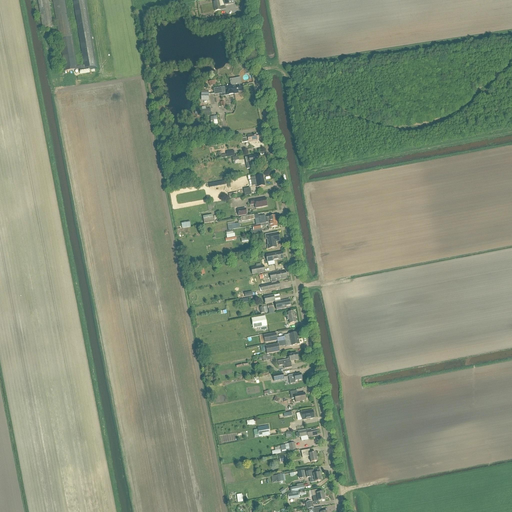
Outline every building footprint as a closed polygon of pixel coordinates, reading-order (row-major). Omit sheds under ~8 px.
[(53,27),(52,25),(57,24),(65,72),(94,67),(83,0),(37,0),(43,29),(53,27)] [(237,5),(227,6),(221,7),(221,11),(227,10),(228,13),(238,12),(237,5)] [(238,94),(238,92),(243,91),(242,84),(241,84),(240,78),(235,79),(229,80),(230,86),(224,87),(226,96),(230,95),(234,94),(238,94)] [(208,116),(208,113),(211,113),(210,109),(198,111),(199,114),(196,115),(197,117),(200,117),(200,115),(205,114),(205,117),(208,116)] [(259,156),(245,158),(247,170),(252,169),(251,165),(255,164),(260,163),(259,156)] [(250,178),(252,187),(257,186),(257,188),(265,187),(263,176),(250,178)] [(231,191),(229,181),(213,184),(214,188),(227,185),(228,191),(231,191)] [(267,207),(266,199),(254,201),(250,201),(251,206),(255,205),(256,209),(267,207)] [(238,217),(247,216),(245,209),(237,210),(238,217)] [(204,224),(213,223),(212,215),(203,217),(204,224)] [(267,224),(276,222),(275,217),(266,219),(266,216),(259,217),(260,225),(264,224),(267,224)] [(264,224),(260,225),(252,226),(253,230),(250,231),(252,237),(262,235),(261,228),(268,226),(269,231),(272,230),(272,229),(277,228),(276,222),(267,224),(264,224)] [(280,242),(278,234),(266,236),(267,240),(268,240),(269,246),(267,246),(268,250),(277,248),(275,242),(280,242)] [(267,263),(283,259),(282,253),(266,256),(267,263)] [(252,275),(265,273),(264,266),(251,268),(252,275)] [(281,272),(269,275),(271,284),(276,282),(275,280),(277,279),(277,281),(287,279),(285,272),(281,273),(281,272)] [(280,288),(279,283),(260,287),(261,292),(280,288)] [(265,304),(275,302),(273,296),(263,298),(265,304)] [(276,311),(286,309),(286,307),(290,306),(289,300),(275,303),(276,311)] [(296,323),(293,312),(288,313),(288,316),(286,317),(287,321),(289,320),(290,324),(296,323)] [(267,327),(265,317),(251,319),(253,329),(267,327)] [(264,344),(277,341),(276,334),(263,336),(264,344)] [(298,339),(286,341),(287,347),(299,345),(298,339)] [(266,355),(279,352),(278,344),(265,347),(266,355)] [(290,362),(291,362),(298,360),(297,354),(288,355),(289,360),(285,361),(278,362),(279,367),(284,366),(284,370),(286,369),(292,368),(291,363),(290,363),(290,362)] [(274,382),(284,380),(282,374),(272,376),(274,382)] [(302,380),(301,374),(294,375),(289,376),(288,376),(290,385),(295,384),(295,382),(302,380)] [(297,395),(296,392),(290,393),(291,400),(295,399),(295,403),(306,401),(304,393),(297,395)] [(302,421),(314,419),(312,411),(301,413),(302,421)] [(259,438),(269,436),(268,426),(257,428),(259,438)] [(311,431),(311,430),(299,432),(300,438),(307,436),(307,438),(317,436),(316,430),(311,431)] [(286,453),(296,451),(294,443),(285,445),(286,453)] [(310,454),(310,450),(301,452),(302,458),(310,457),(311,463),(317,462),(315,453),(310,454)] [(314,475),(313,471),(308,472),(309,478),(313,477),(314,483),(321,482),(319,474),(314,475)] [(318,494),(318,490),(311,492),(312,497),(313,497),(314,503),(318,502),(318,503),(324,501),(323,493),(318,494)]
